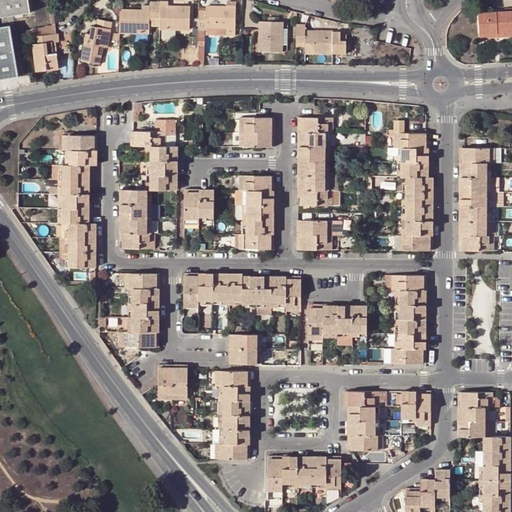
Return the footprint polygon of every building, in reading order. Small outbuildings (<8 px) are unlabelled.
[(0,0),(0,15),(0,17),(18,14),(31,12),(28,0),(0,0)] [(148,33),(149,26),(156,26),(157,1),(149,0),(149,6),(141,5),(141,11),(127,11),(127,10),(119,10),(119,32),(148,33)] [(168,7),(168,1),(159,1),(159,26),(159,29),(189,29),(189,6),(182,6),(182,8),(168,7)] [(206,30),(206,27),(225,27),(235,28),(236,6),(206,5),(206,9),(198,10),(198,46),(204,46),(205,30),(206,30)] [(511,9),(479,12),(479,20),(511,24),(511,9)] [(107,47),(112,22),(96,19),(95,26),(91,26),(90,34),(88,43),(83,42),(80,60),(99,63),(101,55),(97,54),(99,46),(107,47)] [(498,31),(498,35),(511,34),(511,24),(479,20),(480,33),(498,31)] [(259,43),(259,51),(282,52),(282,45),(283,28),(283,22),(259,21),(259,29),(261,29),(261,43),(259,43)] [(32,36),(37,36),(56,34),(54,25),(52,25),(48,26),(31,30),(32,36)] [(347,54),(347,41),(340,40),(341,35),(341,32),(305,31),(305,25),(296,25),(295,46),(304,46),(304,52),(318,53),(347,54)] [(0,81),(20,77),(11,27),(0,29),(0,81)] [(235,35),(235,28),(225,27),(225,35),(235,35)] [(32,43),(36,71),(57,68),(56,53),(52,53),(51,42),(55,41),(58,41),(57,33),(56,34),(37,36),(37,43),(32,43)] [(132,104),(132,112),(131,121),(136,121),(136,111),(140,111),(140,102),(133,102),(132,104)] [(259,117),(240,117),(240,131),(273,131),(273,117),(259,117)] [(298,117),(298,132),(328,133),(332,133),(332,118),(317,118),(298,117)] [(156,130),(134,130),(131,131),(131,146),(145,146),(164,146),(164,131),(174,131),(174,119),(156,119),(156,130)] [(394,148),(398,148),(427,149),(427,134),(426,134),(424,134),(404,134),(404,120),(394,120),(394,130),(391,129),(391,134),(394,134),(394,148)] [(164,131),(164,146),(174,146),(174,131),(164,131)] [(273,147),(273,131),(240,131),(240,147),(273,147)] [(328,146),(328,133),(298,132),(298,146),(328,146)] [(96,150),(96,135),(93,135),(63,135),(63,149),(66,149),(96,150)] [(164,146),(145,146),(145,160),(176,160),(177,146),(174,146),(164,146)] [(298,146),(298,162),(328,162),(328,146),(298,146)] [(427,163),(427,149),(398,148),(397,154),(398,163),(403,163),(427,163)] [(464,148),(460,148),(460,162),(490,162),(493,162),(493,148),(464,148)] [(96,164),(96,150),(66,149),(66,164),(89,164),(96,164)] [(176,175),(176,160),(145,160),(145,175),(176,175)] [(328,176),(328,162),(298,162),(298,176),(328,176)] [(460,162),(460,177),(490,177),(490,162),(460,162)] [(403,163),(402,170),(402,177),(428,177),(427,163),(403,163)] [(66,164),(59,164),(59,178),(89,178),(89,164),(66,164)] [(145,190),(150,190),(175,190),(176,190),(176,175),(145,175),(145,190)] [(273,176),(239,176),(239,191),(243,191),(273,191),(273,176)] [(298,176),(298,190),(328,191),(328,176),(298,176)] [(331,191),(338,191),(339,176),(328,176),(328,191),(331,191)] [(432,177),(428,177),(402,177),(402,192),(432,192),(432,177)] [(460,177),(460,191),(490,191),(490,177),(460,177)] [(499,177),(490,177),(490,191),(499,192),(499,177)] [(89,178),(59,178),(59,186),(59,194),(89,194),(89,178)] [(59,194),(59,186),(49,186),(49,194),(59,194)] [(120,204),(150,204),(150,190),(145,190),(120,189),(120,204)] [(184,190),(184,224),(199,224),(199,219),(199,190),(184,190)] [(199,219),(213,220),(214,205),(214,191),(199,190),(199,219)] [(298,190),(298,205),(331,205),(331,191),(328,191),(298,190)] [(243,191),(243,205),(273,206),(273,191),(243,191)] [(460,191),(460,206),(489,206),(490,191),(460,191)] [(432,205),(432,192),(402,192),(402,205),(432,205)] [(59,194),(59,208),(89,208),(89,194),(59,194)] [(150,218),(150,204),(120,204),(120,218),(150,218)] [(243,205),(243,220),(273,220),(273,206),(243,205)] [(402,205),(402,220),(432,220),(432,205),(402,205)] [(460,206),(460,221),(489,221),(489,206),(460,206)] [(89,208),(59,208),(59,223),(65,223),(89,223),(89,208)] [(120,218),(120,233),(150,233),(150,218),(120,218)] [(243,220),(243,234),(273,234),(273,220),(243,220)] [(298,220),(298,234),(331,234),(331,220),(298,220)] [(342,220),(331,220),(331,234),(342,234),(342,220)] [(432,235),(432,220),(402,220),(402,235),(432,235)] [(460,221),(460,235),(489,235),(489,221),(460,221)] [(65,223),(65,237),(95,238),(95,224),(89,223),(65,223)] [(153,233),(150,233),(120,233),(120,248),(153,248),(153,233)] [(243,234),(239,234),(239,249),(273,249),(273,234),(243,234)] [(298,249),(331,249),(331,234),(298,234),(298,249)] [(402,235),(398,235),(398,249),(432,249),(432,235),(402,235)] [(493,235),(489,235),(460,235),(460,250),(493,250),(493,235)] [(65,237),(60,237),(60,252),(65,252),(95,253),(95,238),(65,237)] [(94,267),(95,267),(95,253),(65,252),(65,259),(65,267),(94,267)] [(124,273),(124,279),(124,288),(128,288),(159,288),(158,273),(124,273)] [(198,307),(198,304),(198,274),(183,274),(183,307),(198,307)] [(213,274),(198,274),(198,304),(213,304),(213,274)] [(213,304),(228,305),(228,274),(213,274),(213,304)] [(242,274),(228,274),(228,305),(242,305),(242,276),(242,274)] [(425,275),(392,275),(392,290),(395,290),(425,290),(425,275)] [(242,305),(242,307),(257,307),(257,276),(242,276),(242,305)] [(271,276),(257,276),(257,307),(271,307),(271,276)] [(286,277),(271,276),(271,307),(286,307),(286,277)] [(286,307),(286,310),(301,310),(301,276),(286,277),(286,307)] [(128,288),(128,302),(159,302),(159,288),(128,288)] [(395,290),(395,304),(425,305),(425,290),(395,290)] [(159,317),(159,302),(128,302),(128,316),(159,317)] [(425,319),(425,305),(395,304),(395,319),(425,319)] [(308,305),(308,340),(323,340),(323,337),(323,305),(308,305)] [(323,337),(337,337),(337,305),(323,305),(323,337)] [(352,306),(337,305),(337,337),(352,337),(352,306)] [(352,306),(352,337),(366,337),(366,333),(366,318),(367,306),(352,306)] [(128,316),(128,331),(159,331),(159,317),(128,316)] [(395,319),(395,333),(425,334),(425,319),(395,319)] [(124,331),(124,343),(124,346),(138,346),(159,346),(159,331),(128,331),(124,331)] [(229,348),(258,348),(258,333),(257,333),(242,333),(230,333),(229,348)] [(395,333),(395,348),(425,348),(425,334),(395,333)] [(230,363),(259,362),(258,348),(229,348),(230,363)] [(425,363),(425,348),(395,348),(391,348),(391,363),(425,363)] [(158,399),(173,399),(172,365),(158,365),(158,386),(158,399)] [(172,365),(173,399),(188,399),(187,370),(187,366),(172,365)] [(215,385),(219,385),(249,386),(249,371),(216,371),(215,385)] [(249,400),(249,386),(219,385),(219,400),(249,400)] [(346,391),(346,405),(349,405),(379,405),(379,391),(346,391)] [(401,420),(401,421),(416,421),(416,391),(401,391),(401,405),(401,420)] [(416,421),(416,425),(430,425),(430,391),(416,391),(416,421)] [(458,392),(458,407),(488,407),(492,407),(492,392),(458,392)] [(249,415),(249,400),(219,400),(219,414),(249,415)] [(378,420),(379,405),(349,405),(349,419),(378,420)] [(458,407),(458,421),(488,421),(488,407),(458,407)] [(219,414),(219,429),(249,429),(249,415),(219,414)] [(349,419),(348,434),(378,434),(378,420),(349,419)] [(488,436),(488,421),(458,421),(458,436),(479,436),(488,436)] [(488,436),(496,436),(496,421),(488,421),(488,436)] [(249,443),(249,429),(219,429),(219,443),(249,443)] [(350,449),(353,449),(381,449),(381,435),(378,434),(348,434),(348,449),(350,449)] [(479,436),(479,450),(510,450),(510,436),(496,436),(488,436),(479,436)] [(219,443),(215,443),(215,458),(249,458),(249,443),(219,443)] [(479,450),(479,465),(510,465),(510,450),(479,450)] [(283,456),(268,456),(268,490),(282,490),(282,487),(283,456)] [(297,456),(283,456),(282,487),(297,487),(297,456)] [(297,487),(311,487),(311,456),(297,456),(297,487)] [(326,456),(311,456),(311,487),(326,487),(326,456)] [(340,471),(341,457),(326,456),(326,487),(326,490),(340,490),(340,475),(340,471)] [(510,480),(510,465),(479,465),(479,480),(510,480)] [(449,500),(449,494),(449,479),(449,469),(434,469),(434,479),(434,500),(449,500)] [(420,491),(420,509),(434,509),(434,500),(434,479),(420,479),(420,491)] [(479,480),(479,494),(510,494),(510,480),(479,480)] [(405,493),(405,504),(404,511),(419,511),(420,509),(420,491),(405,491),(405,493)] [(479,494),(479,509),(510,509),(510,494),(479,494)]
